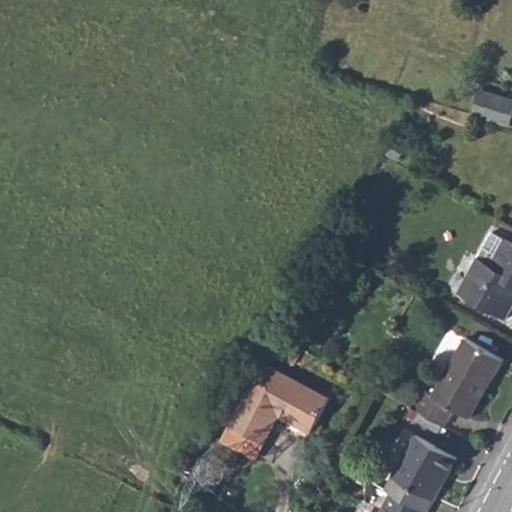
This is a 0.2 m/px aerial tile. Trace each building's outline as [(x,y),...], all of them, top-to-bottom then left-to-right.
[(511,101),(480,92),(473,115),(511,127),(511,121),(511,101)] [(340,231),(334,242),(345,248),(351,237),(340,231)] [(494,232),(481,257),(495,264),(508,239),(494,232)] [(495,264),(481,257),(475,271),(462,294),(507,319),(511,310),(511,241),(508,239),(495,264)] [(285,340),(270,332),(263,346),(277,354),(285,340)] [(422,393),(413,409),(444,425),(453,410),(470,418),(501,358),(463,338),(432,398),(422,393)] [(293,345),(285,340),(277,354),(286,359),(293,345)] [(270,359),(236,420),(268,438),(285,410),(317,428),(335,396),(270,359)] [(416,435),(387,489),(394,493),(383,511),(428,511),(429,511),(459,457),(416,435)]
